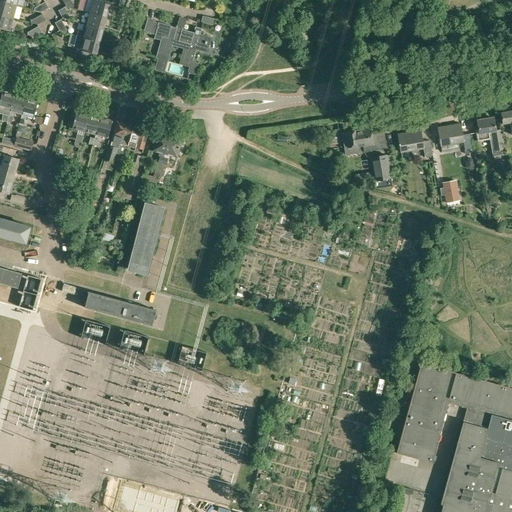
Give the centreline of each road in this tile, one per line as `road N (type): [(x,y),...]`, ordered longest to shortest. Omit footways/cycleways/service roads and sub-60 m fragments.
road 1 (secondary): [(286,100),(511,63)]
road 2 (secondary): [(0,56),(169,101),(217,104)]
